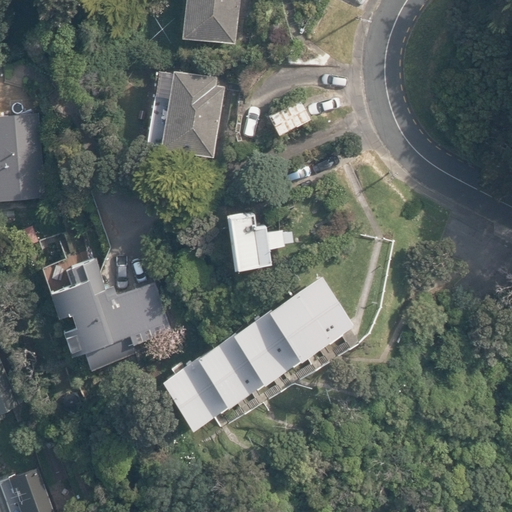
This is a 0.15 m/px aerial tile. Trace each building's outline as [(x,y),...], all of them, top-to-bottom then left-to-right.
[(185,0),(181,36),(234,42),(239,0),(185,0)] [(145,142),(213,154),(225,84),(215,83),(217,75),(172,67),(171,71),(157,68),(145,142)] [(267,113),(278,134),(313,116),(302,95),(267,113)] [(0,200),(46,197),(40,111),(0,113),(0,200)] [(122,185),(137,186),(138,171),(123,170),(122,185)] [(225,212),(232,263),(266,258),(264,245),(282,242),(281,238),(290,237),(288,224),(262,227),(261,220),(251,222),(249,208),(225,212)] [(19,229),(24,244),(40,239),(34,223),(19,229)] [(106,296),(102,285),(105,284),(96,256),(69,265),(74,280),(48,288),(57,315),(69,311),(74,327),(64,330),(71,352),(82,348),(88,366),(136,351),(133,342),(175,328),(159,279),(106,296)] [(157,375),(188,424),(351,321),(320,272),(157,375)] [(0,410),(19,403),(0,356),(0,410)] [(0,511),(53,511),(38,465),(0,477),(0,511)]
